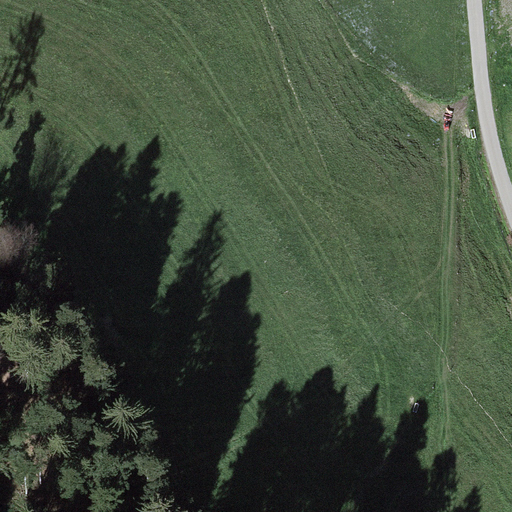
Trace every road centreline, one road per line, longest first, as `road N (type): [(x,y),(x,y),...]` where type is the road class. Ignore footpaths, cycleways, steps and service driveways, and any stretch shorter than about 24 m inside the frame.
road 1 (track): [(447,511),(448,126),(456,110),(483,94)]
road 2 (track): [(511,207),(492,143),(473,0)]
